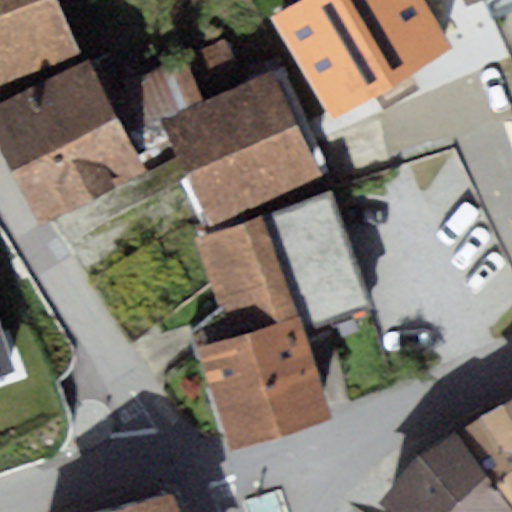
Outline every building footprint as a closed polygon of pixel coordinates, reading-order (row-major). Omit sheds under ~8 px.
[(54,0),(0,0),(0,86),(77,56),(54,0)] [(420,0),(322,0),(275,30),(332,120),(449,46),(420,0)] [(462,0),(466,9),(488,0),(462,0)] [(94,63),(0,106),(0,147),(29,209),(139,158),(94,63)] [(269,77),(160,127),(210,234),(319,184),(269,77)] [(324,208),(200,251),(230,337),(200,348),(235,449),(323,418),(291,325),(357,302),(324,208)] [(511,413),(486,424),(511,488),(511,413)] [(511,511),(511,488),(486,424),(383,508),(388,511),(511,511)] [(176,511),(167,489),(110,511),(176,511)]
